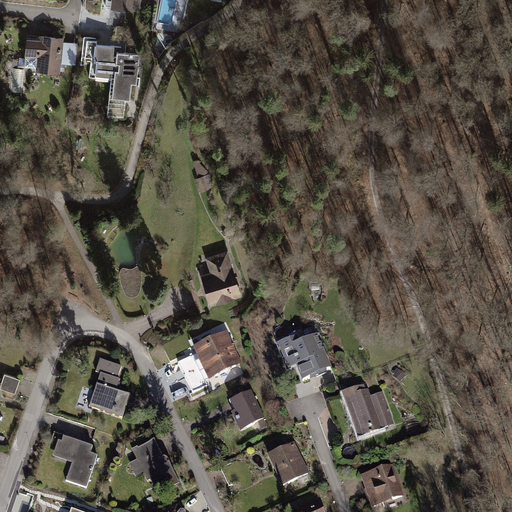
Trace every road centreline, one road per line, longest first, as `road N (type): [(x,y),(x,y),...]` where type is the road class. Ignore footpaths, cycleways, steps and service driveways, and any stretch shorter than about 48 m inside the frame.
road 1 (track): [(472,511),(426,339),(373,192),(387,0)]
road 2 (residential): [(0,509),(69,309),(127,336),(140,353),(219,511)]
